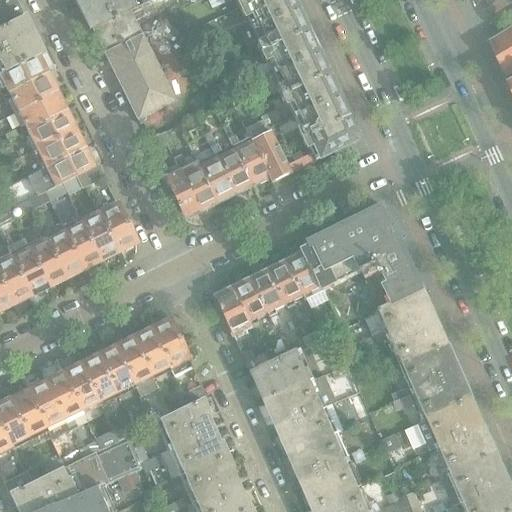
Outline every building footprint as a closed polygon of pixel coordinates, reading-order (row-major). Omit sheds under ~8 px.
[(0,0),(0,29),(23,18),(14,0),(0,0)] [(128,0),(80,0),(74,3),(88,31),(91,29),(129,10),(132,8),(128,0)] [(190,6),(186,0),(176,0),(181,10),(190,6)] [(295,9),(290,0),(218,0),(222,7),(235,0),(244,19),(248,17),(254,29),(295,9)] [(315,53),(295,9),(254,29),(260,41),(255,43),(264,63),(269,61),(274,73),(315,53)] [(175,100),(129,10),(91,29),(136,120),(175,100)] [(0,53),(33,37),(23,18),(0,29),(0,53)] [(511,29),(489,44),(511,95),(511,29)] [(0,75),(38,56),(41,55),(33,37),(0,53),(0,75)] [(336,97),(321,65),(315,53),(274,73),(281,86),(276,88),(285,107),(290,105),(295,116),(336,97)] [(7,94),(47,74),(38,56),(0,75),(0,87),(2,86),(7,94)] [(12,114),(56,93),(47,74),(7,94),(10,102),(7,104),(12,114)] [(25,132),(65,112),(56,93),(12,114),(18,126),(22,124),(25,132)] [(355,137),(336,97),(295,116),(301,129),(297,131),(306,150),(311,147),(318,161),(353,143),(355,137)] [(275,111),(260,119),(261,122),(266,131),(281,123),(275,111)] [(31,152),(75,131),(65,112),(25,132),(29,140),(26,141),(31,152)] [(281,123),(266,131),(275,149),(284,144),(281,138),(295,131),(290,119),(281,123)] [(270,184),(318,161),(311,147),(306,150),(281,161),(275,149),(266,131),(261,122),(245,131),(248,138),(268,181),(270,184)] [(268,181),(248,138),(237,144),(234,136),(232,137),(226,125),(221,128),(231,147),(229,148),(237,163),(236,167),(240,174),(243,175),(249,188),(257,184),(260,185),(268,181)] [(6,142),(18,136),(15,131),(4,137),(6,142)] [(44,170),(84,150),(75,131),(31,152),(37,163),(40,162),(44,170)] [(240,174),(236,167),(237,163),(229,148),(220,152),(216,145),(215,146),(209,133),(203,136),(210,149),(221,172),(220,175),(223,182),(227,184),(233,196),(240,192),(243,193),(248,191),(249,188),(243,175),(240,174)] [(170,146),(163,134),(143,144),(150,157),(170,146)] [(223,182),(220,175),(221,172),(210,149),(199,154),(193,143),(187,147),(196,164),(204,180),(202,183),(206,191),(210,192),(216,204),(222,201),(225,202),(230,199),(231,197),(233,196),(227,184),(223,182)] [(75,177),(93,168),(84,150),(44,170),(47,176),(44,178),(50,190),(61,184),(75,177)] [(206,191),(202,183),(204,180),(196,164),(186,169),(180,158),(173,161),(178,171),(186,189),(185,192),(189,200),(192,201),(198,213),(205,210),(208,211),(213,208),(214,205),(216,204),(210,192),(206,191)] [(104,180),(98,168),(97,167),(94,169),(93,168),(75,177),(82,191),(104,180)] [(189,200),(185,192),(186,189),(178,171),(161,179),(181,219),(182,221),(186,219),(189,220),(194,217),(195,214),(198,213),(192,201),(189,200)] [(82,191),(75,177),(61,184),(67,195),(68,198),(82,191)] [(67,195),(61,184),(50,190),(43,193),(49,204),(67,195)] [(49,204),(43,193),(26,202),(31,213),(49,204)] [(31,213),(26,202),(8,211),(14,221),(31,213)] [(134,242),(114,202),(96,211),(97,213),(105,229),(103,233),(107,241),(111,242),(117,253),(123,250),(127,251),(132,248),(133,245),(135,244),(134,242)] [(421,288),(406,254),(400,240),(400,238),(397,239),(392,229),(395,227),(394,226),(393,226),(385,209),(383,210),(382,209),(302,249),(304,252),(320,287),(322,292),(323,291),(324,293),(362,274),(366,282),(372,278),(379,292),(385,289),(394,306),(424,293),(421,288)] [(0,228),(14,221),(8,211),(0,214),(0,228)] [(107,241),(103,233),(105,229),(97,213),(80,221),(88,238),(86,242),(90,249),(94,250),(99,262),(106,258),(109,259),(115,257),(116,253),(117,253),(111,242),(107,241)] [(90,249),(86,242),(88,238),(80,221),(69,227),(66,221),(59,225),(62,230),(70,247),(69,251),(72,257),(76,259),(81,271),(88,267),(92,268),(97,265),(98,262),(99,262),(94,250),(90,249)] [(72,257),(69,251),(70,247),(62,230),(44,239),(53,256),(51,260),(54,266),(58,267),(63,279),(71,276),(74,277),(80,274),(81,271),(76,259),(72,257)] [(54,266),(51,260),(53,256),(44,239),(27,247),(36,264),(34,268),(37,275),(41,276),(47,288),(54,284),(57,285),(62,283),(63,279),(58,267),(54,266)] [(37,275),(34,268),(36,264),(27,247),(10,256),(18,273),(17,277),(20,284),(24,285),(30,296),(36,293),(39,294),(45,291),(46,288),(47,288),(41,276),(37,275)] [(320,287),(304,252),(295,257),(294,259),(287,263),(293,274),(292,276),(296,284),(298,285),(303,296),(305,300),(314,296),(311,292),(320,287)] [(20,284),(17,277),(18,273),(10,256),(0,260),(0,279),(1,281),(0,284),(0,286),(3,293),(7,294),(12,305),(19,302),(22,303),(27,300),(29,297),(30,296),(24,285),(20,284)] [(303,296),(298,285),(296,284),(292,276),(293,274),(287,263),(285,264),(282,263),(277,265),(276,268),(269,272),(275,283),(274,285),(278,294),(281,294),(285,304),(287,309),(297,304),(295,300),(303,296)] [(285,304),(281,294),(278,294),(274,285),(275,283),(269,272),(267,273),(265,272),(259,274),(258,277),(252,280),(257,292),(256,294),(260,302),(263,303),(267,313),(269,317),(280,313),(277,308),(285,304)] [(3,293),(0,286),(0,284),(1,281),(0,279),(0,310),(1,310),(5,311),(10,309),(11,305),(12,305),(7,294),(3,293)] [(267,313),(263,303),(260,302),(256,294),(257,292),(252,280),(249,282),(246,281),(241,283),(240,286),(234,289),(239,301),(239,303),(243,311),(245,312),(252,326),(261,322),(259,317),(267,313)] [(254,329),(252,326),(245,312),(243,311),(239,303),(239,301),(234,289),(230,291),(227,290),(221,293),(220,296),(216,298),(234,338),(254,329)] [(448,348),(436,321),(424,293),(394,306),(380,313),(388,332),(360,344),(364,353),(372,350),(375,358),(390,352),(386,342),(392,340),(404,368),(448,348)] [(188,362),(174,335),(175,334),(170,322),(168,323),(168,322),(166,323),(163,322),(157,325),(156,328),(149,332),(154,341),(152,345),(156,353),(160,354),(167,370),(172,379),(176,377),(191,369),(188,362)] [(334,336),(330,326),(321,331),(325,340),(334,336)] [(307,350),(323,342),(325,340),(321,331),(320,330),(302,339),(303,340),(305,346),(307,350)] [(167,370),(160,354),(156,353),(152,345),(154,341),(149,332),(146,331),(140,334),(139,337),(131,340),(136,350),(135,353),(140,362),(143,363),(151,379),(167,370)] [(151,379),(143,363),(140,362),(135,353),(136,350),(131,340),(128,339),(122,342),(121,345),(114,349),(118,359),(117,362),(121,371),(125,372),(133,387),(139,399),(156,390),(151,379)] [(301,365),(327,351),(323,342),(307,350),(290,358),(281,362),(282,364),(255,376),(267,403),(310,385),(301,365)] [(354,347),(347,350),(349,354),(350,358),(358,354),(356,351),(354,347)] [(133,387),(125,372),(121,371),(117,362),(118,359),(114,349),(111,348),(105,351),(104,354),(96,358),(101,367),(100,371),(104,379),(107,380),(115,396),(133,387)] [(472,402),(460,376),(448,348),(404,368),(412,386),(405,389),(406,391),(400,394),(397,389),(390,392),(398,410),(412,404),(419,401),(428,421),(472,402)] [(255,376),(282,364),(281,362),(290,358),(286,350),(275,355),(273,352),(246,365),(251,377),(255,376)] [(115,396),(107,380),(104,379),(100,371),(101,367),(96,358),(93,357),(87,360),(86,363),(79,367),(83,376),(82,380),(86,388),(90,389),(98,404),(115,396)] [(98,404),(90,389),(86,388),(82,380),(83,376),(79,367),(75,366),(70,368),(69,372),(61,375),(66,385),(64,388),(68,396),(72,397),(80,413),(98,404)] [(348,367),(332,375),(336,383),(352,376),(348,367)] [(80,413),(72,397),(68,396),(64,388),(66,385),(61,375),(58,374),(52,377),(51,380),(44,384),(49,394),(48,397),(52,405),(55,406),(69,432),(76,429),(85,424),(80,413)] [(69,432),(55,406),(52,405),(48,397),(49,394),(44,384),(43,384),(40,383),(34,386),(34,389),(27,392),(32,402),(31,405),(35,414),(38,415),(45,431),(50,442),(69,432)] [(333,437),(322,412),(310,385),(267,403),(290,456),(333,437)] [(204,400),(199,388),(178,399),(179,401),(183,410),(201,402),(204,400)] [(45,431),(38,415),(35,414),(31,405),(32,402),(27,392),(26,393),(23,392),(17,395),(16,398),(9,401),(14,411),(13,414),(17,422),(20,423),(28,439),(45,431)] [(28,439),(20,423),(17,422),(13,414),(14,411),(9,401),(8,402),(5,400),(0,402),(0,431),(3,432),(10,448),(28,439)] [(184,412),(183,410),(179,401),(165,408),(170,418),(184,412)] [(224,455),(220,444),(217,445),(212,435),(205,418),(207,416),(201,402),(183,410),(184,412),(170,418),(158,424),(180,474),(224,455)] [(496,456),(484,429),(472,402),(428,421),(428,422),(418,427),(429,453),(439,448),(446,464),(436,468),(442,480),(496,456)] [(170,418),(165,408),(150,416),(155,426),(158,424),(170,418)] [(155,426),(150,416),(148,416),(130,426),(135,436),(155,426)] [(135,436),(130,426),(114,434),(118,443),(128,438),(128,439),(135,436)] [(0,453),(10,448),(3,432),(0,431),(0,453)] [(99,452),(118,443),(114,434),(113,434),(95,443),(96,444),(99,452)] [(356,491),(345,464),(333,437),(290,456),(314,509),(356,491)] [(136,474),(142,471),(139,465),(133,449),(128,439),(128,438),(118,443),(99,452),(82,460),(64,469),(48,477),(31,485),(9,496),(16,511),(107,511),(98,490),(104,487),(117,482),(136,474)] [(82,460),(99,452),(96,444),(79,453),(82,460)] [(147,461),(141,446),(133,449),(139,465),(140,464),(147,461)] [(353,460),(363,456),(361,451),(351,456),(353,460)] [(82,460),(79,453),(78,452),(60,461),(64,469),(82,460)] [(246,511),(249,511),(243,498),(240,499),(228,471),(231,470),(224,455),(180,474),(196,511),(246,511)] [(147,461),(140,464),(144,474),(164,466),(160,456),(147,461)] [(365,461),(363,456),(353,460),(356,466),(365,461)] [(511,511),(511,492),(509,485),(496,456),(442,480),(451,502),(444,506),(446,511),(457,507),(464,504),(467,511),(511,511)] [(64,469),(60,461),(44,469),(48,477),(64,469)] [(9,496),(31,485),(26,474),(4,485),(9,496)] [(136,474),(117,482),(122,495),(141,487),(136,474)] [(413,491),(409,481),(401,484),(405,494),(413,491)] [(365,511),(356,491),(314,509),(315,511),(365,511)] [(422,511),(415,494),(406,497),(408,501),(410,508),(411,511),(422,511)] [(182,500),(159,510),(160,511),(175,511),(185,508),(182,502),(182,500)] [(381,511),(399,511),(410,508),(408,501),(381,511)]
